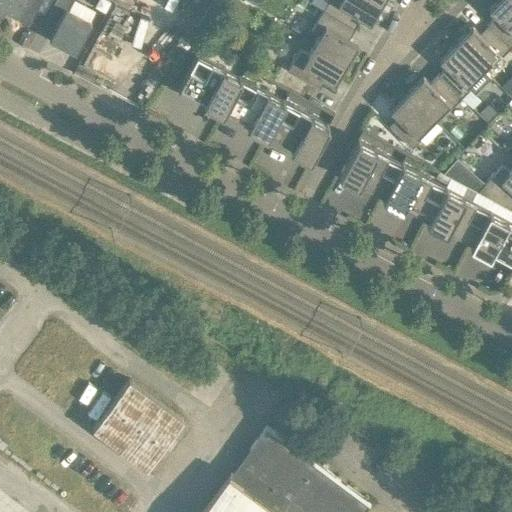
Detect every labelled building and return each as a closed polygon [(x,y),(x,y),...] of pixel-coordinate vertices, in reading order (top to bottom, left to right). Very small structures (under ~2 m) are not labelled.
[(0,0),(0,12),(2,13),(5,8),(16,14),(14,18),(28,25),(41,0),(0,0)] [(64,9),(49,38),(75,52),(91,22),(67,9),(71,0),(54,0),(53,3),(64,9)] [(328,0),(323,10),(354,28),(360,18),(365,20),(367,16),(375,21),(375,20),(372,18),(381,3),(375,0),(328,0)] [(487,25),(510,47),(511,45),(511,0),(496,0),(495,2),(496,3),(489,10),(496,16),(487,25)] [(90,59),(109,67),(133,12),(114,4),(90,59)] [(313,45),(345,64),(354,49),(357,51),(358,50),(350,45),(352,41),(348,38),(354,28),(323,10),(311,30),(319,35),(313,45)] [(455,42),(482,69),(490,61),(490,62),(491,62),(490,61),(498,53),(501,56),(510,47),(487,25),(479,33),(472,27),(466,34),(465,33),(455,42)] [(438,75),(460,98),(469,89),(474,93),(489,77),(482,69),(455,42),(445,52),(439,59),(440,60),(446,66),(438,75)] [(345,64),(313,45),(307,54),(300,49),(287,70),(318,89),(325,78),(329,81),(331,77),(339,81),(340,80),(337,78),(345,64)] [(224,108),(242,76),(196,52),(179,84),(181,85),(195,92),(193,95),(198,98),(200,95),(205,98),(202,102),(222,112),(224,108)] [(406,93),(433,120),(440,112),(441,112),(442,112),(441,111),(449,103),(452,106),(460,98),(438,75),(430,83),(423,77),(417,84),(416,83),(406,93)] [(242,76),(224,108),(238,116),(237,118),(242,121),(244,118),(249,121),(246,125),(266,135),(268,131),(285,100),(242,76)] [(433,120),(406,93),(396,103),(397,104),(391,110),(397,117),(388,125),(411,148),(420,139),(417,136),(424,128),(425,129),(426,128),(425,127),(433,120)] [(285,100),(268,131),(282,139),(281,142),(286,144),(288,142),(292,144),(290,148),(309,158),(329,123),(285,100)] [(488,121),(497,112),(488,103),(479,112),(488,121)] [(384,192),(400,162),(357,138),(340,170),(338,174),(357,184),(360,180),(364,183),(363,185),(368,188),(369,185),(384,192)] [(449,169),(477,192),(486,180),(458,157),(449,169)] [(427,216),(444,185),(400,162),(384,192),(381,197),(401,208),(403,203),(408,206),(407,208),(412,211),(413,209),(427,216)] [(511,165),(508,171),(501,165),(477,191),(510,209),(511,206),(511,165)] [(489,208),(444,185),(427,216),(425,220),(445,231),(447,227),(452,229),(450,232),(455,234),(457,232),(471,239),(489,208)] [(511,220),(489,208),(471,239),(469,243),(489,254),(491,250),(496,253),(495,255),(500,258),(501,255),(511,261),(511,220)] [(128,379),(92,428),(146,468),(182,419),(128,379)] [(267,426),(202,511),(365,511),(372,504),(267,426)]
